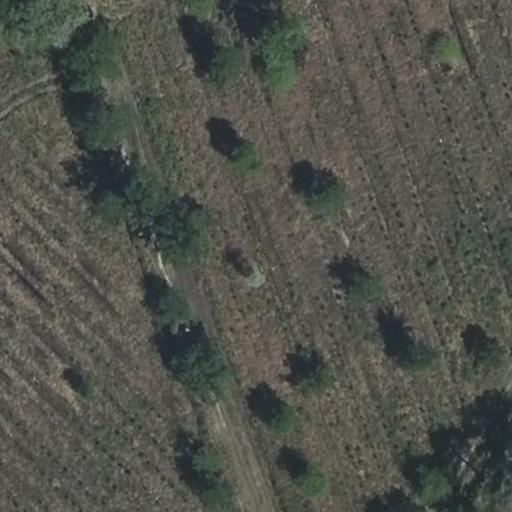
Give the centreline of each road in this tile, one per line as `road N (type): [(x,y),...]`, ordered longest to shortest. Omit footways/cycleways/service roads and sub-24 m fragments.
road 1 (track): [(80,0),(271,511)]
road 2 (track): [(511,367),(425,511)]
